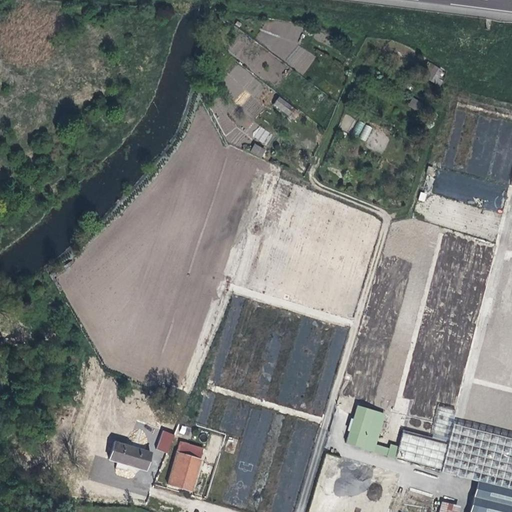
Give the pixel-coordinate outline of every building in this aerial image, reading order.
[(434,66),(426,77),(439,86),(443,81),(437,77),(441,71),(434,66)] [(279,97),(273,104),(294,120),(299,113),(279,97)] [(413,97),(408,105),(418,112),(423,104),(413,97)] [(511,181),(511,176),(511,110),(458,97),(440,168),(510,186),(511,181)] [(366,142),(372,127),(365,124),(359,139),(366,142)] [(261,126),(254,136),(264,144),(272,135),(261,126)] [(254,144),(250,152),(258,156),(262,149),(254,144)] [(221,182),(216,188),(223,195),(229,189),(221,182)] [(502,200),(485,196),(483,207),(500,211),(502,200)] [(496,247),(493,247),(408,225),(406,232),(390,229),(347,399),(405,414),(398,445),(395,456),(440,468),(476,325),(496,247)] [(511,225),(486,327),(492,329),(511,333),(511,225)] [(195,424),(241,438),(221,502),(253,511),(294,511),(349,328),(235,293),(195,424)] [(511,487),(511,333),(492,329),(486,327),(476,325),(440,468),(440,470),(478,480),(511,487)] [(345,443),(386,456),(389,448),(375,444),(384,415),(359,407),(360,404),(357,403),(345,443)] [(153,450),(165,455),(174,435),(164,431),(168,419),(162,417),(157,430),(161,432),(153,450)] [(218,457),(223,440),(212,437),(207,454),(218,457)] [(203,448),(179,441),(167,484),(191,491),(203,448)] [(113,442),(108,459),(144,470),(150,453),(113,442)] [(395,458),(395,456),(398,445),(390,443),(389,448),(386,456),(395,458)] [(511,511),(511,487),(478,480),(469,511),(511,511)] [(421,494),(414,491),(410,502),(417,504),(421,494)] [(441,502),(438,511),(456,511),(458,506),(441,502)]
